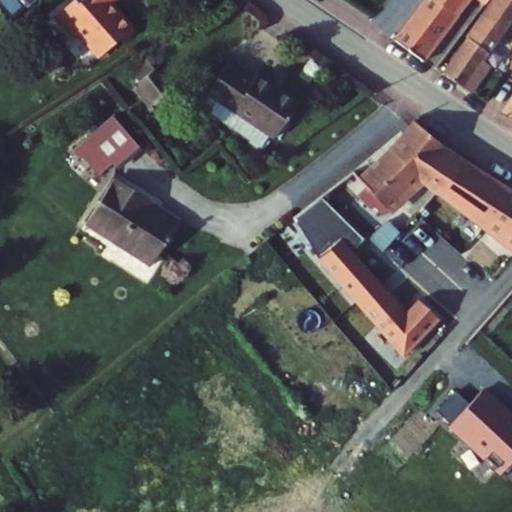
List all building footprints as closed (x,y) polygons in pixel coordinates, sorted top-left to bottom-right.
[(0,0),(0,11),(9,25),(44,0),(0,0)] [(86,0),(103,21),(107,18),(126,43),(161,16),(149,0),(86,0)] [(429,0),(408,30),(439,54),(473,4),(471,0),(429,0)] [(511,0),(499,0),(455,66),(487,86),(504,59),(494,52),(511,26),(511,0)] [(312,69),(271,38),(245,69),(278,95),(312,69)] [(169,57),(151,69),(170,96),(187,86),(169,57)] [(330,83),(312,69),(278,95),(303,115),(330,83)] [(127,91),(101,107),(122,144),(149,127),(127,91)] [(122,144),(101,107),(77,123),(99,159),(122,144)] [(454,148),(416,120),(390,147),(361,174),(356,168),(346,176),(371,203),(375,199),(391,216),(430,180),(432,177),(454,148)] [(472,161),(454,148),(432,177),(446,190),(472,161)] [(132,149),(99,193),(166,243),(197,201),(178,186),(172,192),(164,186),(170,177),(132,149)] [(511,192),(511,190),(472,161),(446,190),(487,229),(511,192)] [(511,192),(487,229),(511,252),(511,192)] [(364,242),(318,200),(292,223),(317,260),(360,307),(381,290),(350,255),(364,242)] [(266,282),(286,275),(273,240),(253,247),(266,282)] [(414,326),(381,290),(360,307),(407,360),(438,325),(425,314),(414,326)]
